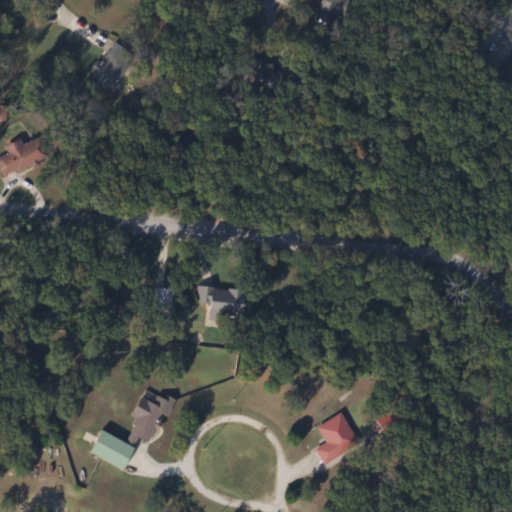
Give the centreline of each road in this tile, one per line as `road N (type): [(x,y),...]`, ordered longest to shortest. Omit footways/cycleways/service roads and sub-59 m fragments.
road 1 (residential): [(511,301),(490,276),(445,254),(0,203)]
road 2 (residential): [(285,455),(287,505),(264,507),(213,500),(194,456),(204,428),(232,415),(269,427),(285,455)]
